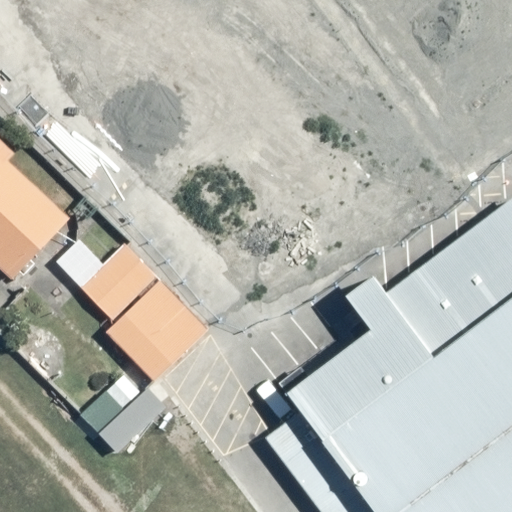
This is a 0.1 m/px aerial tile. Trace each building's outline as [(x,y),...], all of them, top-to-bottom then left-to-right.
[(110,0),(96,11),(246,208),(323,150),(271,81),(379,0),(110,0)] [(323,150),(511,8),(511,0),(379,0),(271,81),(323,150)] [(69,168),(0,113),(0,218),(17,232),(69,168)] [(502,511),(511,505),(511,143),(257,329),(391,511),(502,511)] [(217,295),(124,196),(68,249),(160,348),(217,295)] [(161,406),(126,367),(100,391),(115,408),(90,431),(110,452),(161,406)]
